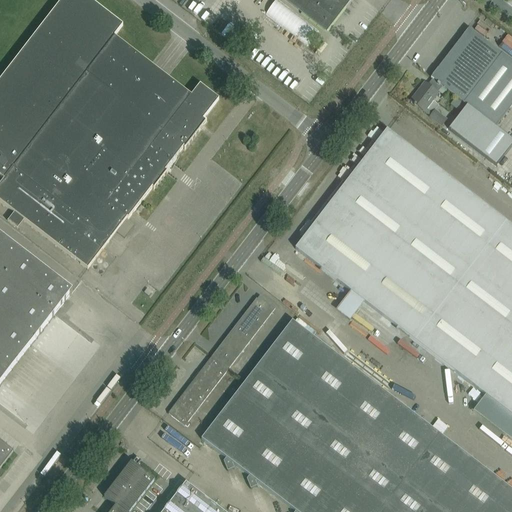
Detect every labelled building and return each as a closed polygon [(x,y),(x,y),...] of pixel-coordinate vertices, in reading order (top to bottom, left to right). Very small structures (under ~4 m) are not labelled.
[(191,96),(150,65),(114,37),(122,26),(88,0),(61,0),(0,80),(0,177),(4,180),(0,184),(0,203),(87,270),(116,233),(126,220),(126,219),(128,220),(152,189),(153,190),(153,191),(167,173),(167,172),(166,172),(165,172),(166,171),(183,149),(184,149),(184,150),(184,151),(206,122),(205,122),(203,120),(218,100),(199,85),(191,96)] [(284,0),(325,31),(349,0),(284,0)] [(366,19),(369,13),(364,10),(360,16),(366,19)] [(432,80),(427,86),(436,93),(441,87),(463,104),(501,55),(469,30),(468,29),(430,79),(432,80)] [(511,63),(501,55),(463,104),(466,106),(467,107),(495,128),(511,106),(511,63)] [(437,94),(436,93),(427,86),(424,84),(410,102),(415,106),(415,107),(416,108),(417,107),(431,119),(441,127),(446,121),(434,112),(432,114),(426,109),(437,94)] [(466,106),(448,130),(496,167),(511,146),(511,140),(495,128),(467,107),(466,106)] [(355,295),(445,177),(386,132),(296,250),(355,295)] [(414,341),(505,223),(445,177),(355,295),(414,341)] [(116,233),(124,239),(134,227),(126,220),(116,233)] [(473,386),(511,335),(511,228),(505,223),(414,341),(473,386)] [(0,469),(13,453),(0,442),(0,385),(59,309),(63,312),(69,304),(65,301),(72,293),(0,237),(0,469)] [(99,276),(90,268),(88,271),(97,278),(99,276)] [(230,369),(276,310),(259,297),(214,356),(230,369)] [(275,497),(366,379),(292,322),(201,440),(275,497)] [(511,415),(511,335),(473,386),(511,415)] [(185,428),(230,369),(214,356),(169,414),(168,414),(168,415),(178,423),(185,428)] [(294,511),(380,511),(439,435),(366,379),(275,497),(294,511)] [(496,511),(511,492),(511,490),(439,435),(380,511),(496,511)] [(130,511),(154,481),(137,468),(131,463),(103,498),(115,507),(110,511),(130,511)] [(186,495),(191,489),(185,484),(180,490),(186,495)] [(221,511),(191,489),(186,495),(180,490),(163,511),(221,511)] [(511,511),(511,492),(496,511),(511,511)]
